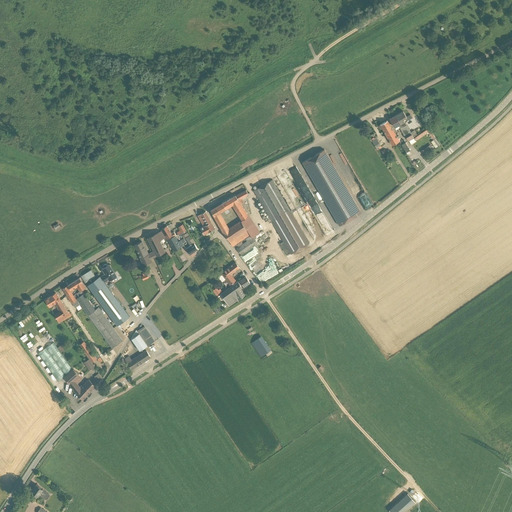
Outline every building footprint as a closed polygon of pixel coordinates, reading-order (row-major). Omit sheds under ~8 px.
[(403,111),(395,116),(402,126),(406,124),(405,122),(412,118),(410,115),(406,117),(403,111)] [(402,126),(395,116),(389,119),(392,124),(394,127),(398,125),(405,138),(406,138),(408,141),(414,138),(410,132),(406,124),(402,126)] [(393,130),(387,121),(380,125),(386,135),(393,130)] [(417,136),(416,136),(418,139),(428,132),(433,138),(435,137),(428,128),(417,136)] [(399,141),(393,130),(386,135),(392,145),(399,141)] [(376,148),(381,145),(376,137),(371,140),(376,148)] [(410,151),(405,143),(402,145),(406,153),(409,151),(410,151)] [(435,148),(432,143),(422,150),(424,155),(435,148)] [(324,150),(306,160),(343,224),(361,214),(324,150)] [(272,180),(254,191),(291,254),(309,244),(272,180)] [(246,190),(243,185),(236,188),(239,193),(246,190)] [(248,195),(246,190),(236,196),(235,195),(222,203),(211,210),(214,216),(223,233),(232,246),(250,235),(251,237),(260,231),(239,200),(248,195)] [(200,228),(204,235),(215,229),(206,211),(198,216),(203,226),(200,228)] [(179,237),(182,236),(187,233),(182,224),(178,227),(181,232),(178,234),(179,237)] [(168,240),(175,235),(176,235),(174,232),(171,234),(167,226),(161,230),(168,240)] [(153,251),(152,252),(154,257),(165,252),(160,240),(165,238),(161,231),(147,238),(153,251)] [(178,234),(175,235),(168,240),(174,251),(183,245),(181,240),(178,242),(177,239),(179,237),(178,234)] [(198,250),(198,249),(194,244),(196,243),(193,238),(191,239),(189,236),(185,238),(190,246),(186,248),(190,255),(198,250)] [(253,237),(236,249),(241,255),(257,244),(253,237)] [(154,257),(152,252),(147,254),(142,241),(133,245),(143,266),(152,261),(151,259),(154,257)] [(230,284),(236,280),(231,274),(240,268),(236,262),(221,273),(230,284)] [(103,273),(100,275),(105,282),(108,280),(109,281),(116,277),(110,267),(109,265),(107,266),(107,265),(106,265),(105,265),(104,265),(103,265),(103,266),(103,267),(102,267),(102,268),(103,268),(101,269),(102,270),(103,272),(103,273)] [(84,276),(82,277),(86,283),(95,276),(91,270),(83,275),(84,276)] [(99,276),(87,285),(115,323),(117,325),(129,316),(127,313),(99,276)] [(250,282),(246,276),(238,282),(238,281),(220,294),(229,306),(240,299),(244,295),(240,289),(250,282)] [(79,278),(75,280),(77,284),(75,285),(76,287),(74,289),(76,293),(80,291),(81,290),(85,287),(79,278)] [(67,285),(71,291),(74,295),(76,293),(74,289),(76,287),(75,285),(77,284),(75,280),(67,285)] [(63,289),(67,295),(71,292),(67,286),(63,289)] [(217,296),(222,292),(220,289),(219,290),(217,287),(213,290),(217,296)] [(80,291),(76,293),(74,295),(77,299),(79,297),(84,293),(81,290),(80,291)] [(55,304),(60,300),(55,292),(43,299),(48,307),(48,308),(55,304)] [(67,295),(72,303),(75,308),(81,304),(77,300),(76,300),(71,292),(67,295)] [(79,297),(77,299),(77,300),(81,304),(83,308),(88,315),(95,310),(84,293),(79,297)] [(64,321),(71,315),(69,311),(68,312),(60,300),(55,304),(59,311),(53,315),(56,320),(58,324),(64,321)] [(98,307),(95,310),(88,315),(112,348),(122,341),(98,307)] [(138,333),(147,346),(147,345),(154,340),(144,326),(137,331),(138,333)] [(137,331),(136,330),(131,338),(140,351),(147,346),(138,333),(137,331)] [(272,352),(263,336),(252,342),(261,358),(272,352)] [(91,362),(96,358),(89,347),(84,340),(79,343),(91,362)] [(58,381),(64,377),(74,369),(54,342),(38,354),(58,381)] [(146,350),(132,359),(129,355),(125,358),(131,369),(150,357),(146,350)] [(93,366),(88,358),(83,362),(88,369),(93,366)] [(74,369),(64,377),(69,383),(69,384),(76,393),(83,400),(95,386),(89,380),(81,389),(77,383),(82,379),(74,369)] [(33,493),(37,496),(38,495),(44,499),(47,499),(50,494),(36,484),(31,492),(33,493)] [(407,492),(390,508),(393,511),(404,511),(416,501),(407,492)]
